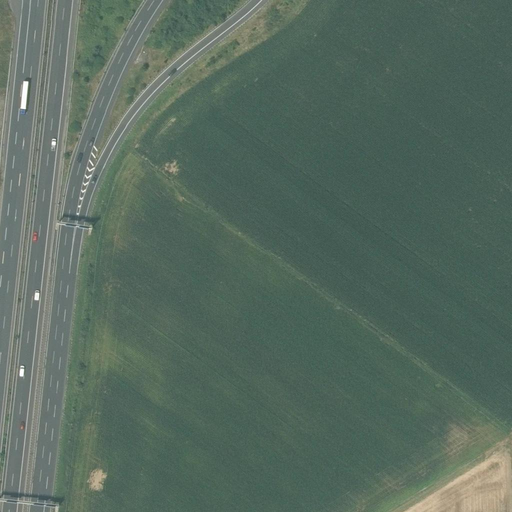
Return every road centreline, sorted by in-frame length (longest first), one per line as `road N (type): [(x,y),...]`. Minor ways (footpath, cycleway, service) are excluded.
road 1 (motorway): [(8,511),(64,0)]
road 2 (motorway): [(65,276),(97,166),(136,105),(257,0)]
road 3 (motorway): [(65,276),(91,130),(155,0)]
road 4 (motorway): [(24,99),(0,355)]
road 5 (motorway): [(37,511),(65,276)]
road 6 (track): [(395,511),(511,439)]
